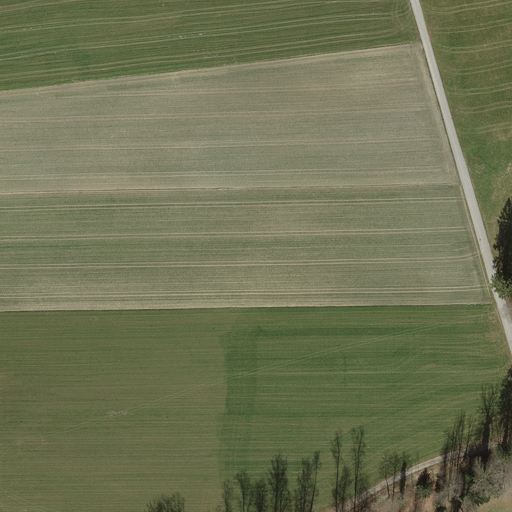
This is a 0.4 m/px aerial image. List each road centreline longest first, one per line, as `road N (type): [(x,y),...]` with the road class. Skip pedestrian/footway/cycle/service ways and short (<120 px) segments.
road 1 (track): [(415,0),(511,328)]
road 2 (track): [(511,442),(465,450),(330,511)]
